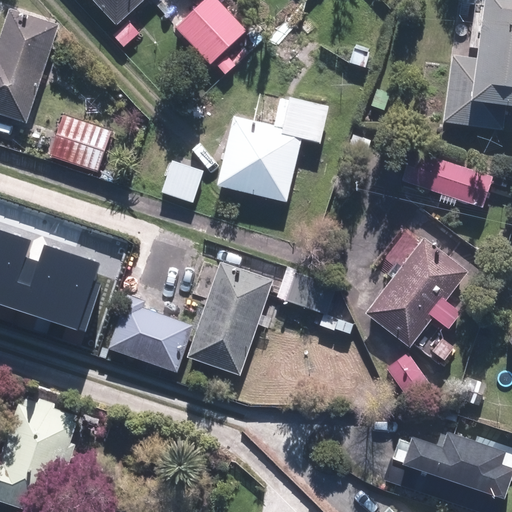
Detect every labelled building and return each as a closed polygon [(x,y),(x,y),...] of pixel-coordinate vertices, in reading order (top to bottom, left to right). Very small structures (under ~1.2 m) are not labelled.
[(95,0),(118,24),(144,0),(95,0)] [(246,30),(218,0),(208,0),(177,29),(210,64),(246,30)] [(511,0),(485,0),(478,57),(453,54),(444,121),(504,128),(508,101),(511,101),(511,0)] [(13,8),(0,47),(0,112),(29,121),(61,24),(13,8)] [(313,38),(295,19),(270,43),(288,62),(313,38)] [(322,143),(331,105),(292,96),(285,127),(236,116),(222,178),(220,184),(289,200),(303,139),(322,143)] [(112,131),(66,116),(53,155),(99,170),(112,131)] [(414,151),(405,183),(483,207),(493,175),(414,151)] [(205,170),(173,160),(163,192),(194,202),(205,170)] [(31,240),(6,232),(0,250),(0,303),(17,310),(33,260),(25,258),(31,240)] [(469,269),(425,236),(367,313),(411,346),(469,269)] [(39,262),(33,260),(17,310),(49,320),(71,254),(44,245),(39,262)] [(100,262),(71,254),(49,320),(77,330),(78,328),(85,330),(100,284),(94,282),(100,262)] [(241,375),(274,279),(222,262),(190,358),(241,375)] [(111,347),(180,371),(196,325),(127,300),(111,347)] [(432,386),(409,352),(388,366),(411,400),(432,386)] [(50,506),(78,421),(14,400),(0,441),(0,501),(33,511),(39,511),(42,503),(50,506)] [(385,478),(486,511),(498,511),(511,473),(511,467),(503,464),(507,450),(449,431),(444,445),(414,435),(406,460),(392,456),(385,478)]
